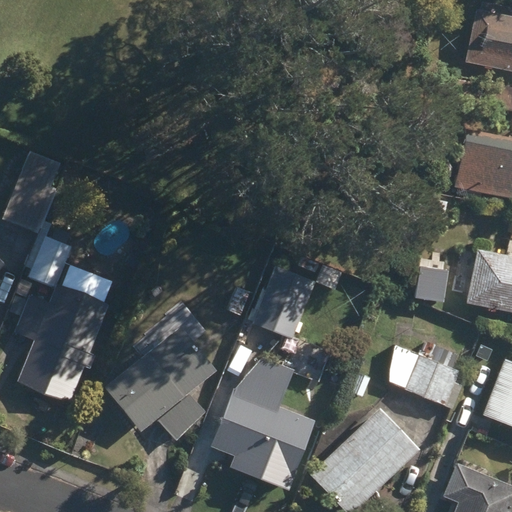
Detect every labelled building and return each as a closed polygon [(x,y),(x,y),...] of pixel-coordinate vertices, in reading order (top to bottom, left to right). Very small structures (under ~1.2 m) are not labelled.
[(466,64),(511,73),(511,10),(488,6),(486,15),(476,13),(466,64)] [(450,101),(492,107),(494,87),(453,81),(450,101)] [(511,142),(469,133),(458,188),(511,199),(511,142)] [(2,220),(40,235),(68,167),(30,152),(2,220)] [(424,219),(445,223),(448,203),(428,200),(424,219)] [(8,314),(21,319),(15,335),(34,342),(18,385),(69,404),(84,367),(91,370),(95,358),(90,356),(108,307),(104,305),(108,293),(66,277),(61,287),(58,286),(73,248),(45,237),(29,279),(23,276),(8,314)] [(511,258),(479,251),(468,304),(511,313),(511,258)] [(254,325),(292,341),(315,283),(278,268),(254,325)] [(227,311),(241,318),(251,294),(237,288),(227,311)] [(157,422),(184,454),(205,415),(189,396),(217,373),(181,330),(164,344),(154,332),(133,349),(143,360),(106,392),(142,434),(157,422)] [(368,351),(386,358),(391,345),(373,338),(368,351)] [(390,384),(453,410),(465,381),(459,379),(461,374),(453,370),(458,357),(436,348),(431,361),(396,346),(390,384)] [(231,469),(288,492),(316,424),(281,409),(296,373),(263,360),(248,397),(235,391),(213,447),(236,457),(231,469)] [(484,416),(511,427),(511,362),(505,360),(484,416)] [(311,476),(343,511),(356,511),(422,452),(383,410),(311,476)] [(456,511),(511,511),(511,487),(457,462),(444,497),(460,504),(456,511)]
